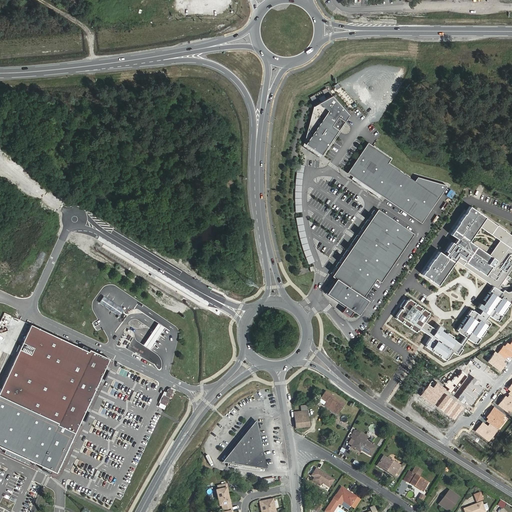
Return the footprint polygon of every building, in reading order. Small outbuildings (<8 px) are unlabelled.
[(307,145),(322,155),(349,115),(332,95),(313,106),(304,144),(307,145)] [(348,173),(421,222),(447,184),(418,177),(415,181),(388,163),(392,158),(368,143),(348,173)] [(300,212),(304,165),(298,164),(294,212),(300,212)] [(451,199),(456,193),(451,189),(446,196),(451,199)] [(454,260),(493,286),(502,292),(504,290),(499,286),(511,267),(511,235),(498,225),(498,226),(470,206),(450,234),(456,239),(453,243),(450,241),(443,252),(445,253),(444,255),(438,250),(432,258),(431,258),(426,266),(426,267),(424,270),(423,270),(420,274),(437,285),(454,260)] [(414,233),(378,209),(332,276),(336,279),(363,297),(376,280),(380,282),(414,233)] [(303,217),(296,218),(306,264),(313,263),(303,217)] [(363,297),(336,279),(326,293),(345,306),(341,312),(349,317),(353,311),(358,315),(368,300),(363,297)] [(415,303),(409,299),(408,301),(407,300),(402,307),(403,308),(402,309),(401,309),(396,316),(397,317),(396,318),(402,323),(403,321),(404,322),(403,323),(409,328),(410,326),(411,327),(410,328),(416,333),(417,331),(418,331),(420,329),(427,334),(431,337),(426,344),(426,345),(425,347),(431,351),(432,349),(434,350),(433,352),(438,356),(440,354),(441,355),(440,357),(446,361),(447,359),(448,359),(452,352),(456,355),(456,354),(458,355),(462,349),(461,348),(467,338),(474,343),(474,342),(476,344),(481,338),(479,337),(480,335),(481,337),(485,331),(484,330),(485,328),(486,329),(490,323),(489,322),(489,321),(486,319),(489,316),(496,320),(498,321),(502,315),(501,314),(502,313),(503,314),(507,308),(506,307),(507,306),(508,307),(511,301),(511,299),(502,292),(493,286),(488,293),(490,294),(489,295),(488,294),(484,300),(486,301),(483,305),(480,303),(477,308),(482,311),(479,314),(473,310),(473,311),(471,310),(467,316),(468,317),(467,318),(466,317),(462,323),(463,324),(462,325),(461,324),(457,330),(458,331),(458,332),(465,337),(460,344),(452,338),(453,337),(448,333),(447,334),(441,330),(443,328),(439,325),(436,330),(425,322),(429,315),(428,315),(430,313),(424,309),(422,311),(421,310),(422,308),(416,304),(415,306),(414,305),(415,303)] [(502,292),(511,299),(511,290),(507,292),(504,290),(502,292)] [(102,297),(98,303),(118,316),(122,309),(102,297)] [(157,322),(142,344),(148,348),(163,326),(157,322)] [(87,352),(30,326),(0,393),(0,446),(56,473),(65,454),(74,433),(81,419),(84,411),(100,377),(103,370),(108,359),(88,350),(87,352)] [(511,356),(511,341),(509,345),(505,342),(498,353),(507,360),(509,361),(511,356)] [(498,353),(494,351),(487,362),(500,371),(507,360),(498,353)] [(467,377),(461,373),(457,378),(455,376),(452,381),(448,379),(443,385),(449,389),(448,390),(454,394),(467,377)] [(483,388),(471,379),(458,397),(470,406),(483,388)] [(445,390),(432,380),(420,395),(433,405),(445,390)] [(172,390),(169,389),(166,395),(167,396),(167,397),(164,396),(161,402),(165,404),(170,395),(171,395),(173,393),(171,392),(172,390)] [(345,404),(325,391),(320,398),(326,402),(324,405),(338,415),(345,404)] [(507,398),(505,396),(497,405),(508,414),(511,409),(511,396),(509,394),(507,398)] [(462,407),(446,395),(437,407),(453,419),(462,407)] [(504,415),(493,407),(486,417),(488,418),(486,421),(489,423),(498,429),(504,422),(501,419),(504,415)] [(294,413),(296,428),(309,427),(307,411),(294,413)] [(265,468),(256,420),(221,463),(265,468)] [(486,426),(482,422),(474,431),(488,442),(498,429),(489,423),(486,426)] [(371,456),(376,447),(358,436),(361,431),(358,429),(352,439),(355,441),(351,446),(359,451),(360,449),(371,456)] [(378,464),(388,470),(386,472),(393,476),(397,470),(400,466),(383,456),(378,464)] [(414,486),(415,485),(424,490),(428,483),(418,477),(422,471),(416,467),(412,473),(407,482),(414,486)] [(320,485),(321,483),(322,483),(329,487),(334,480),(316,468),(315,469),(311,476),(314,477),(312,480),(320,485)] [(404,480),(407,482),(412,473),(409,471),(404,480)] [(231,511),(225,484),(216,487),(217,490),(215,491),(218,507),(221,506),(222,511),(231,511)] [(356,497),(342,487),(336,495),(325,511),(333,511),(334,511),(332,510),(337,502),(341,505),(343,501),(351,506),(356,497)] [(447,510),(453,502),(455,503),(459,497),(449,490),(439,504),(447,510)] [(480,492),(474,495),(477,502),(483,499),(480,492)] [(274,511),(272,500),(267,501),(266,499),(259,501),(260,506),(261,506),(262,510),(260,510),(260,511),(274,511)] [(500,500),(497,505),(503,508),(506,503),(500,500)] [(323,504),(319,501),(314,509),(318,511),(323,504)] [(343,501),(341,505),(348,510),(351,506),(343,501)] [(485,511),(482,502),(464,509),(465,511),(485,511)]
